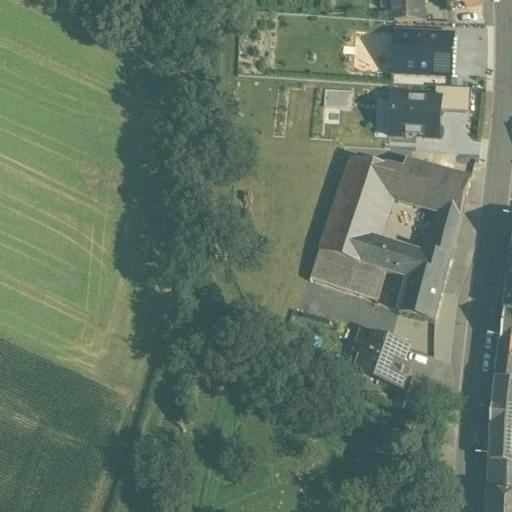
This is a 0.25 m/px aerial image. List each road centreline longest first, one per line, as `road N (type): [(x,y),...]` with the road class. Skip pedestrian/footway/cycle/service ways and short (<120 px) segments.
road 1 (track): [(224,0),(230,317),(360,413),(469,452)]
road 2 (secondary): [(468,511),(509,73)]
